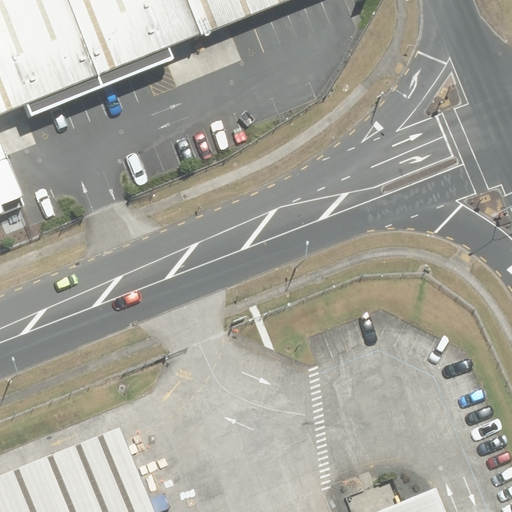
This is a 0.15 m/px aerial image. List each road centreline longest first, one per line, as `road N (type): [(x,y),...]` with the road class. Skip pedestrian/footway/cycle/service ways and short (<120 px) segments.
road 1 (unknown): [(188,511),(183,450),(223,413),(354,374),(396,385),(424,417),(470,511)]
road 2 (unclassified): [(0,328),(338,194)]
road 3 (primary): [(338,194),(433,65),(454,0)]
road 4 (primary): [(511,258),(433,216),(338,194)]
road 5 (unclassified): [(338,194),(506,119)]
road 6 (primary): [(506,119),(458,0)]
